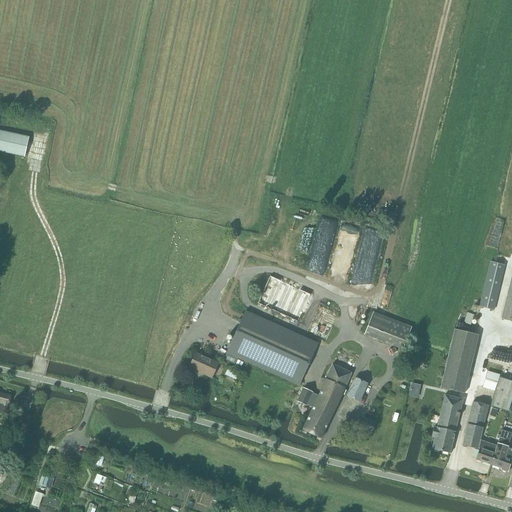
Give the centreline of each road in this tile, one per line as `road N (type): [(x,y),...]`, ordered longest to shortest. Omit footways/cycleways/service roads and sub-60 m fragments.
road 1 (unclassified): [(511,507),(0,369)]
road 2 (track): [(342,304),(367,299),(379,285),(447,0)]
road 3 (track): [(76,439),(308,511)]
road 4 (track): [(38,150),(30,192),(62,274),(35,378)]
road 5 (track): [(234,235),(216,264),(180,287),(165,322),(158,381),(165,385)]
